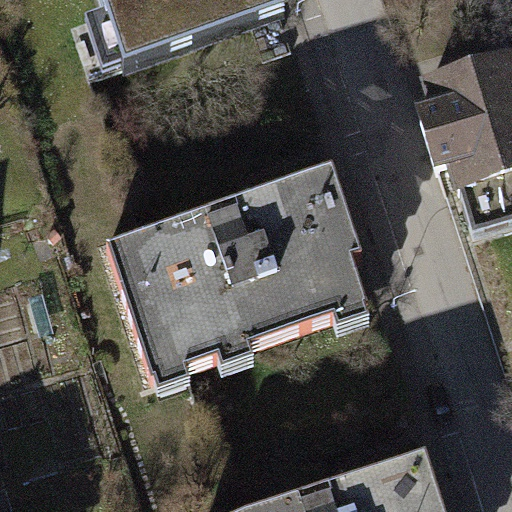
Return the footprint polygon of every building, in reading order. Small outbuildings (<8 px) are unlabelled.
[(269,0),(101,0),(122,66),(275,18),(269,0)] [(511,37),(511,0),(479,0),(493,43),(511,37)] [(511,75),(415,106),(422,129),(408,133),(428,200),(441,197),(447,218),(452,217),(463,253),(511,238),(511,75)] [(332,185),(111,249),(154,396),(375,331),(332,185)] [(433,511),(420,471),(290,511),(433,511)]
